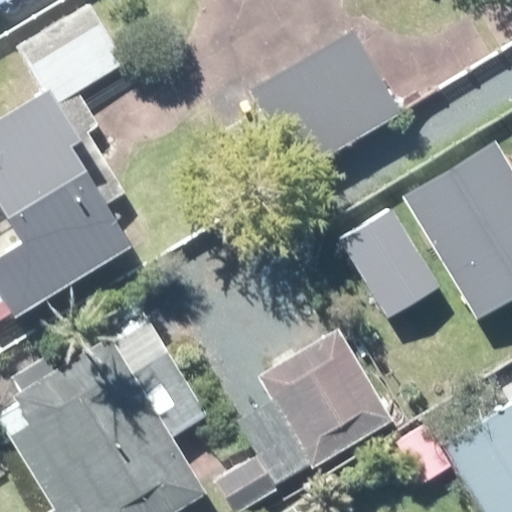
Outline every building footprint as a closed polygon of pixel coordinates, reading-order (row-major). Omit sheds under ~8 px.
[(71,93),(118,64),(83,4),(7,50),(35,95),(0,115),(0,241),(4,248),(0,250),(0,320),(111,255),(86,213),(108,200),(120,193),(127,188),(97,136),(71,93)] [(287,175),(389,118),(340,34),(239,91),(287,175)] [(511,212),(474,154),(387,211),(462,325),(511,292),(511,212)] [(374,221),(324,254),(370,325),(421,292),(374,221)] [(198,419),(157,349),(125,296),(90,318),(104,340),(3,399),(8,407),(0,411),(0,436),(44,511),(42,511),(168,511),(196,496),(163,441),(198,419)] [(250,377),(304,470),(329,455),(340,473),(390,443),(378,425),(384,422),(330,330),(323,334),(250,377)] [(474,511),(511,511),(511,414),(507,405),(436,447),(474,511)] [(390,445),(416,485),(445,466),(417,426),(390,445)]
